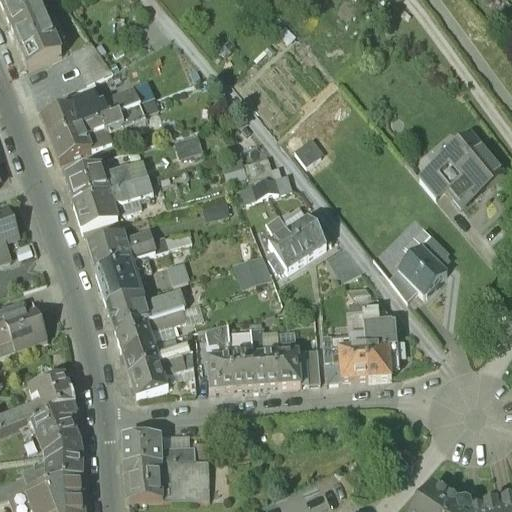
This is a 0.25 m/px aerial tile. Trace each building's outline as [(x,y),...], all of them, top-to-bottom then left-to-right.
[(62,60),(36,0),(2,0),(0,1),(0,12),(27,75),(62,60)] [(73,110),(41,122),(50,145),(110,122),(105,110),(96,114),(97,116),(79,124),(73,110)] [(110,122),(50,145),(59,168),(111,147),(106,135),(114,132),(110,122)] [(470,141),(430,175),(431,176),(447,196),(461,213),(485,192),(487,194),(502,181),(470,141)] [(321,164),(309,148),(294,159),(306,174),(321,164)] [(226,169),(233,186),(252,180),(246,162),(226,169)] [(99,172),(65,182),(73,208),(108,198),(99,172)] [(447,196),(431,176),(419,186),(435,206),(447,196)] [(133,177),(113,183),(117,195),(132,190),(130,183),(135,181),(133,177)] [(275,186),(263,190),(267,203),(279,200),(275,186)] [(132,190),(117,195),(121,208),(141,202),(139,197),(135,198),(132,190)] [(263,190),(235,199),(241,212),(267,203),(263,190)] [(108,198),(73,208),(84,243),(118,233),(115,226),(117,225),(108,198)] [(8,216),(0,219),(0,266),(10,263),(5,247),(17,243),(8,216)] [(326,254),(307,226),(288,240),(307,268),(326,254)] [(188,238),(158,247),(161,258),(192,249),(188,238)] [(122,241),(87,252),(96,278),(146,263),(161,258),(158,247),(155,239),(131,247),(128,253),(126,253),(122,241)] [(307,268),(288,240),(269,252),(288,280),(307,268)] [(431,244),(397,278),(418,298),(424,303),(426,301),(427,303),(437,293),(435,291),(446,280),(438,271),(448,261),(431,244)] [(267,260),(238,270),(247,296),(276,286),(267,260)] [(146,263),(96,278),(106,311),(141,301),(135,283),(151,278),(146,263)] [(189,268),(173,272),(178,290),(194,286),(189,268)] [(418,298),(397,278),(390,286),(407,308),(418,298)] [(141,301),(106,311),(115,338),(146,328),(165,322),(167,321),(163,309),(151,313),(144,308),(141,301)] [(178,304),(163,309),(167,321),(182,316),(178,304)] [(0,327),(0,363),(46,348),(41,332),(41,331),(38,321),(37,321),(35,316),(0,327)] [(167,321),(165,322),(168,333),(185,327),(182,316),(167,321)] [(377,316),(361,318),(361,320),(363,333),(365,353),(369,386),(397,384),(394,348),(398,348),(396,332),(393,332),(393,329),(378,331),(377,316)] [(361,320),(351,321),(352,334),(363,333),(361,320)] [(146,328),(115,338),(121,358),(153,349),(146,328)] [(260,339),(250,339),(252,353),(257,353),(261,352),(260,339)] [(153,349),(121,358),(128,379),(160,370),(169,367),(167,361),(158,364),(153,349)] [(274,360),(258,362),(257,353),(252,353),(252,355),(256,395),(278,393),(274,360)] [(365,353),(342,355),(346,388),(369,386),(365,353)] [(252,355),(229,357),(230,363),(233,397),(256,395),(252,355)] [(298,358),(274,360),(278,393),(301,391),(298,358)] [(169,367),(160,370),(162,375),(171,372),(173,378),(185,374),(182,363),(169,367)] [(230,363),(208,365),(211,398),(233,397),(230,363)] [(160,370),(128,379),(136,403),(168,393),(162,375),(160,370)] [(63,381),(28,393),(34,413),(41,410),(45,420),(71,411),(74,410),(69,397),(68,397),(63,381)] [(71,411),(45,420),(46,421),(30,427),(43,460),(46,459),(77,447),(69,423),(75,421),(71,411)] [(159,442),(122,443),(123,471),(159,470),(159,459),(159,442)] [(77,447),(46,459),(47,478),(43,478),(34,482),(33,478),(22,483),(28,497),(80,477),(77,447)] [(188,456),(166,457),(159,459),(159,470),(194,470),(193,452),(187,452),(188,456)] [(159,470),(123,471),(128,507),(161,506),(159,470)] [(159,470),(161,506),(195,504),(194,470),(159,470)] [(28,497),(9,505),(11,511),(83,511),(80,477),(28,497)] [(511,511),(511,506),(497,504),(486,511),(484,511),(469,511),(469,510),(465,508),(460,508),(432,490),(417,511),(511,511)]
